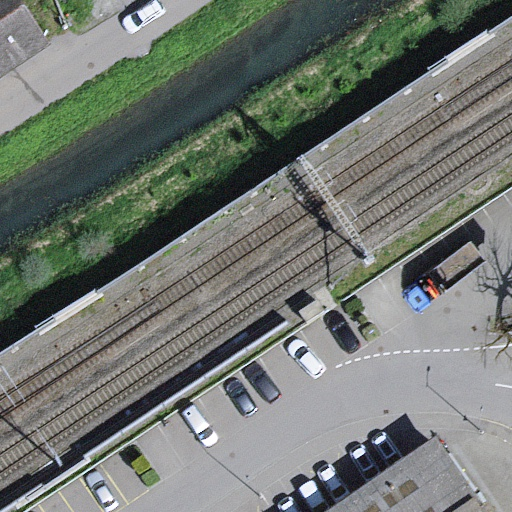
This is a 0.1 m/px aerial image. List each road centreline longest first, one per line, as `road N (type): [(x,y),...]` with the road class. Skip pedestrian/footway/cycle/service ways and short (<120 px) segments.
road 1 (residential): [(511,394),(358,393),(303,415),(153,511)]
road 2 (unclassified): [(0,122),(204,0)]
